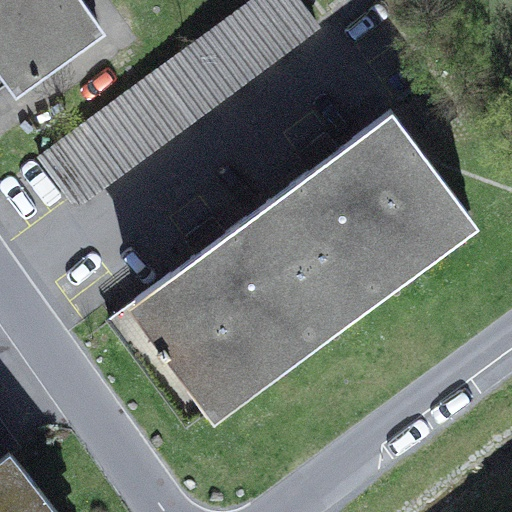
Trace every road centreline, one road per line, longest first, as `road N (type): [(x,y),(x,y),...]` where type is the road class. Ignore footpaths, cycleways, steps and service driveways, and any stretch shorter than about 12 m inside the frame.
road 1 (residential): [(0,277),(166,511)]
road 2 (residential): [(281,511),(511,342)]
